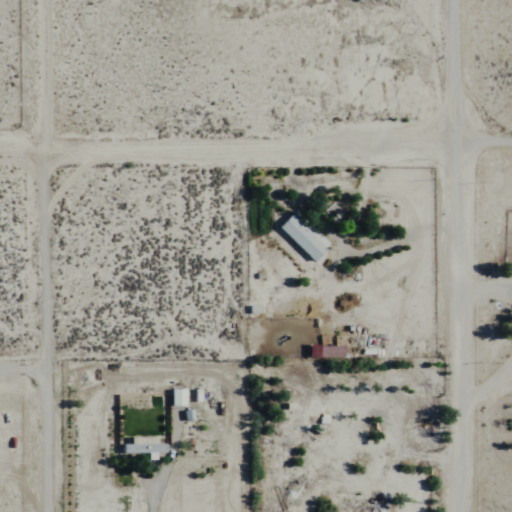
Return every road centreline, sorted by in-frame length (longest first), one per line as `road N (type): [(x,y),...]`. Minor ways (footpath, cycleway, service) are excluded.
road 1 (residential): [(457,511),(454,0)]
road 2 (residential): [(511,146),(0,149)]
road 3 (residential): [(45,511),(41,150)]
